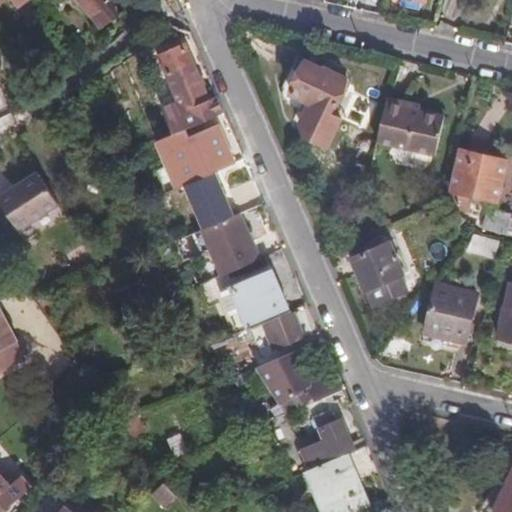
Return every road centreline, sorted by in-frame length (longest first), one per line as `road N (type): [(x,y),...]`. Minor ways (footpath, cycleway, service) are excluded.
road 1 (residential): [(361,382),(191,0)]
road 2 (residential): [(227,0),(511,65)]
road 3 (residential): [(361,382),(511,417)]
road 4 (residential): [(416,511),(361,382)]
